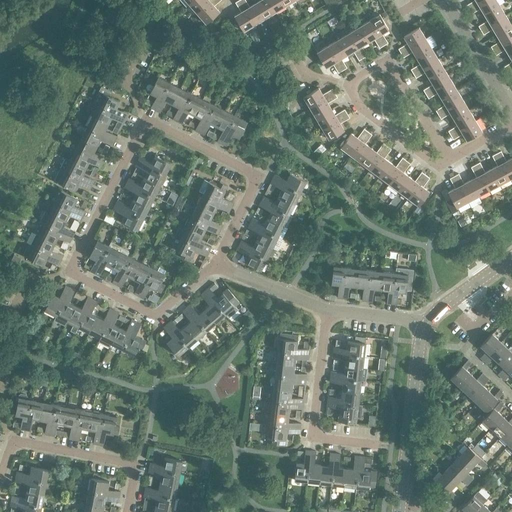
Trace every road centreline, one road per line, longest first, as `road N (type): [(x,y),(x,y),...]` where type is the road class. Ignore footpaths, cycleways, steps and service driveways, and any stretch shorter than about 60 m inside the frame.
road 1 (residential): [(221,261),(250,171),(141,122),(73,264)]
road 2 (residential): [(450,160),(388,57),(348,81),(375,118),(444,158)]
road 3 (residential): [(380,444),(314,432),(325,305)]
road 4 (residential): [(73,264),(77,275),(158,318),(221,261)]
road 5 (tertiary): [(425,323),(399,497)]
road 6 (residential): [(12,441),(133,468),(125,511)]
road 7 (residential): [(511,118),(439,0)]
